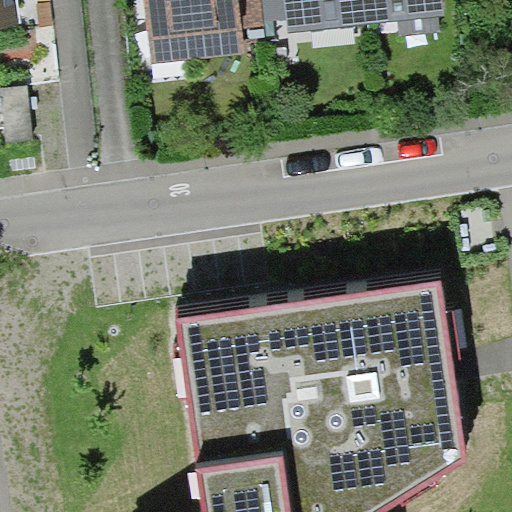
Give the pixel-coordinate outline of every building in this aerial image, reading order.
[(0,0),(0,18),(13,17),(10,0),(0,0)] [(145,0),(153,59),(233,50),(230,29),(226,0),(145,0)] [(226,0),(230,29),(260,25),(257,0),(226,0)] [(287,0),(257,0),(260,25),(290,22),(287,0)] [(359,0),(287,0),(290,22),(361,14),(359,0)] [(359,0),(361,14),(391,11),(394,38),(434,33),(430,0),(359,0)] [(0,91),(0,130),(23,128),(19,90),(0,91)] [(178,319),(198,468),(281,458),(288,511),(376,511),(464,458),(449,365),(435,283),(178,319)] [(288,511),(281,458),(198,468),(204,511),(288,511)]
